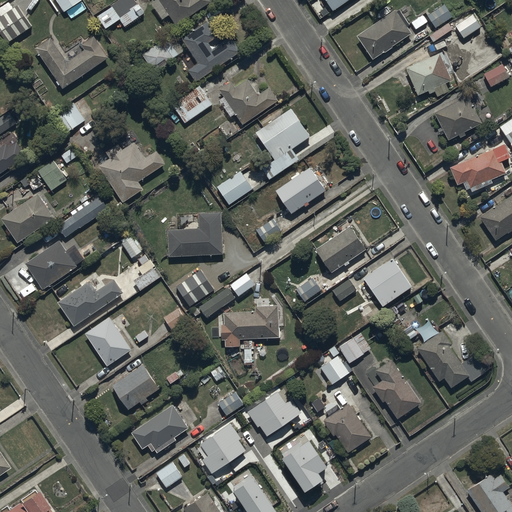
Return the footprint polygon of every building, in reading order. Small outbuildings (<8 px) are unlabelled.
[(79,0),(58,0),(65,9),(79,0)] [(112,4),(98,14),(107,26),(119,17),(125,26),(140,15),(139,14),(145,10),(137,0),(116,0),(112,3),(112,4)] [(150,0),(161,18),(170,12),(176,23),(212,1),(211,0),(150,0)] [(325,0),(333,11),(349,0),(325,0)] [(511,15),(511,1),(511,0),(503,0),(484,13),(493,28),(511,15)] [(0,22),(10,39),(33,24),(19,2),(6,10),(3,5),(0,6),(0,22)] [(445,2),(428,13),(436,26),(453,15),(445,2)] [(399,6),(358,34),(374,57),(412,31),(408,25),(410,23),(399,6)] [(482,46),(479,42),(472,32),(482,25),(473,12),(456,24),(462,33),(442,46),(454,63),(451,66),(457,74),(478,59),(471,49),(476,45),(479,49),(482,46)] [(208,21),(183,37),(199,61),(188,68),(196,80),(242,50),(232,34),(213,47),(209,41),(217,35),(208,21)] [(454,27),(450,21),(430,34),(434,40),(454,27)] [(176,31),(142,53),(154,71),(175,58),(174,56),(179,53),(187,48),(176,31)] [(51,35),(36,46),(63,86),(109,55),(95,34),(82,42),(85,47),(67,60),(51,35)] [(441,50),(406,65),(419,93),(429,89),(431,92),(436,90),(438,95),(449,90),(445,81),(453,78),(441,50)] [(503,63),(485,72),(492,85),(510,76),(503,63)] [(231,79),(220,87),(225,94),(219,98),(231,116),(236,113),(243,123),(279,99),(270,85),(258,92),(248,76),(235,84),(231,79)] [(185,121),(213,102),(200,83),(172,103),(185,121)] [(469,94),(436,110),(449,138),(459,134),(461,137),(467,133),(465,130),(484,121),(469,94)] [(87,118),(75,101),(55,114),(67,131),(87,118)] [(275,158),(262,166),(270,177),(301,158),(293,146),(311,135),(292,105),(256,128),(275,158)] [(10,110),(0,116),(0,132),(18,122),(10,110)] [(511,142),(511,141),(511,117),(499,126),(511,142)] [(118,142),(106,150),(110,156),(99,163),(124,200),(143,186),(139,180),(165,162),(156,149),(147,155),(136,140),(123,149),(118,142)] [(493,147),(451,165),(459,183),(464,181),(467,188),(472,186),(473,190),(493,181),(492,178),(507,172),(502,159),(511,155),(511,154),(506,141),(493,146),(493,147)] [(0,145),(0,172),(12,164),(11,161),(17,157),(8,144),(2,148),(0,145)] [(74,146),(61,154),(67,162),(79,155),(74,146)] [(68,178),(54,157),(38,168),(52,189),(68,178)] [(311,165),(277,189),(293,211),(327,188),(311,165)] [(241,169),(217,185),(229,203),(253,187),(241,169)] [(55,215),(38,191),(2,216),(19,240),(55,215)] [(511,193),(481,216),(497,238),(507,231),(508,232),(511,229),(511,193)] [(66,235),(108,207),(101,196),(58,224),(66,235)] [(199,226),(169,227),(170,255),(224,253),(222,210),(199,211),(199,226)] [(274,216),(257,228),(265,240),(282,228),(274,216)] [(352,224),(316,248),(332,269),(367,246),(352,224)] [(132,235),(122,241),(133,256),(143,249),(132,235)] [(60,238),(26,261),(44,287),(78,264),(60,238)] [(393,255),(364,275),(383,304),(412,284),(393,255)] [(203,267),(177,284),(190,305),(216,288),(203,267)] [(247,270),(231,282),(240,294),(255,282),(247,270)] [(303,300),(322,287),(314,275),(295,288),(303,300)] [(349,276),(332,287),(340,299),(357,289),(349,276)] [(90,278),(58,300),(75,324),(124,291),(114,277),(97,288),(90,278)] [(236,297),(228,285),(200,304),(209,316),(236,297)] [(280,335),(279,303),(255,305),(255,310),(225,312),(225,323),(223,323),(224,337),(226,337),(226,344),(241,343),(240,337),(280,335)] [(179,307),(165,316),(172,328),(186,318),(179,307)] [(111,315),(86,331),(109,363),(133,347),(111,315)] [(418,332),(411,323),(402,330),(408,339),(418,332)] [(443,329),(418,346),(440,380),(445,377),(451,387),(468,376),(471,380),(487,370),(475,353),(462,361),(450,344),(452,343),(443,329)] [(362,331),(340,345),(350,361),(364,352),(364,351),(372,346),(362,331)] [(339,354),(321,365),(333,384),(351,372),(339,354)] [(393,358),(377,368),(375,365),(365,372),(384,400),(386,399),(399,417),(422,401),(393,358)] [(129,407),(140,400),(142,403),(150,398),(148,395),(161,386),(145,362),(113,383),(129,407)] [(236,389),(219,401),(228,413),(245,401),(236,389)] [(277,391),(247,411),(258,427),(260,425),(268,437),(302,414),(292,399),(285,404),(277,391)] [(324,392),(312,400),(319,410),(331,402),(324,392)] [(351,400),(324,418),(334,434),(336,433),(348,451),(373,434),(351,400)] [(189,425),(173,402),(132,430),(144,447),(148,444),(152,450),(155,447),(158,451),(177,438),(175,435),(189,425)] [(231,423),(200,445),(208,457),(202,461),(212,475),(246,451),(239,441),(242,439),(231,423)] [(309,440),(282,458),(305,492),(323,480),(319,473),(328,467),(309,440)] [(0,451),(0,473),(10,466),(0,451)] [(183,475),(173,459),(156,470),(167,486),(183,475)] [(490,473),(468,488),(484,511),(500,511),(501,511),(500,511),(511,511),(511,500),(504,489),(511,485),(502,472),(493,478),(490,473)] [(276,511),(254,479),(234,493),(246,511),(276,511)] [(49,505),(36,488),(2,511),(52,511),(48,506),(49,505)] [(222,511),(208,491),(208,490),(184,506),(187,511),(222,511)]
